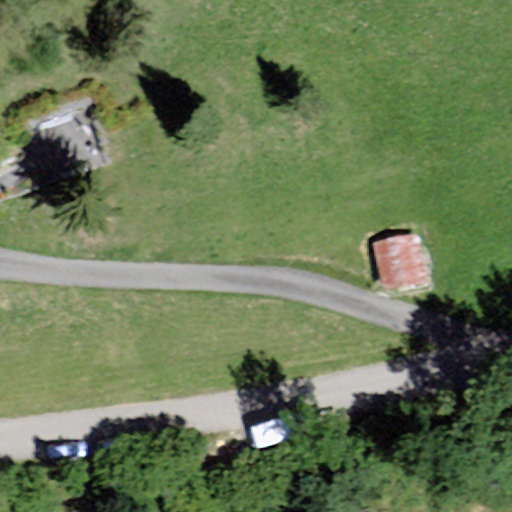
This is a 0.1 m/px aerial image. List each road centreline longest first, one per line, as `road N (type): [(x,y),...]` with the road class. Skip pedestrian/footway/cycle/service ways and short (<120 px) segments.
road 1 (unclassified): [(498,355),(348,299),(260,279),(0,267)]
road 2 (residential): [(498,355),(354,390),(0,441)]
